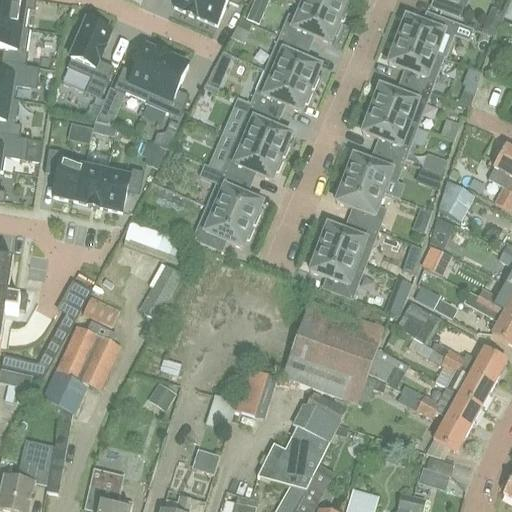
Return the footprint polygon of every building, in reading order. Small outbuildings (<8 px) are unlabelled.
[(0,28),(30,33),(30,32),(25,31),(28,13),(34,14),(36,2),(22,0),(11,0),(10,6),(0,4),(0,28)] [(195,21),(204,0),(178,0),(174,10),(185,15),(185,16),(195,21)] [(239,10),(243,0),(204,0),(195,21),(196,21),(196,20),(217,29),(228,5),(239,10)] [(261,18),(267,0),(253,0),(249,13),(261,18)] [(347,0),(296,0),(295,5),(340,24),(341,23),(343,24),(348,12),(346,11),(350,1),(347,0)] [(438,0),(444,2),(440,14),(462,22),(470,1),(467,0),(438,0)] [(340,26),(340,24),(295,5),(302,8),(297,21),(289,18),(280,39),(302,48),(307,37),(330,47),(335,38),(337,39),(342,27),(340,26)] [(449,47),(457,26),(435,18),(431,29),(406,20),(403,30),(400,29),(396,41),(398,42),(398,43),(444,61),(444,60),(436,57),(441,44),(449,47)] [(87,23),(67,71),(90,81),(84,95),(100,101),(113,70),(99,64),(104,52),(103,52),(110,35),(97,30),(98,28),(87,23)] [(26,55),(30,33),(0,28),(0,52),(3,53),(1,65),(25,69),(27,55),(26,55)] [(297,59),(302,48),(280,39),(266,73),(311,92),(312,91),(314,92),(319,80),(317,79),(321,69),(297,59)] [(431,95),(444,61),(398,43),(397,45),(394,44),(390,56),(393,57),(389,67),(413,76),(409,87),(431,95)] [(146,107),(167,59),(157,55),(156,55),(145,50),(134,75),(123,70),(113,93),(125,98),(146,107)] [(168,59),(167,59),(146,107),(146,109),(167,118),(167,116),(179,121),(189,98),(177,94),(188,69),(167,60),(168,59)] [(40,71),(25,69),(1,65),(0,70),(0,101),(18,104),(18,103),(13,103),(15,90),(36,93),(40,71)] [(310,94),(311,92),(266,73),(251,107),(272,116),(277,105),(301,115),(305,106),(308,107),(313,95),(310,94)] [(418,130),(431,95),(409,87),(405,98),(380,89),(377,99),(374,98),(370,110),(372,111),(372,113),(418,130)] [(15,126),(18,104),(0,101),(0,137),(17,140),(19,127),(15,126)] [(292,137),(268,127),(272,116),(251,107),(251,108),(241,104),(239,110),(248,114),(236,141),(282,160),(283,159),(285,160),(290,148),(288,147),(292,137)] [(405,165),(418,130),(372,113),(371,114),(368,113),(364,125),(366,126),(363,136),(387,145),(383,157),(405,165)] [(116,131),(108,129),(106,139),(114,140),(116,131)] [(25,164),(28,142),(17,140),(0,137),(0,173),(3,174),(5,161),(25,164)] [(281,162),(282,160),(236,141),(222,175),(243,184),(248,173),(272,183),(276,174),(279,175),(284,163),(281,162)] [(511,182),(511,152),(506,149),(494,172),(511,182)] [(77,206),(85,167),(61,162),(62,157),(50,154),(44,178),(57,181),(53,201),(77,206)] [(397,186),(405,165),(383,157),(379,168),(354,158),(351,168),(348,167),(344,179),(346,180),(345,182),(384,196),(389,183),(397,186)] [(99,211),(108,172),(85,167),(77,206),(87,209),(99,212),(99,211)] [(263,205),(239,195),(243,184),(222,175),(204,168),(199,180),(216,188),(207,209),(253,228),(253,227),(256,228),(261,216),(258,215),(263,205)] [(138,199),(144,175),(131,172),(130,177),(108,172),(99,211),(122,216),(126,196),(138,199)] [(379,210),(384,196),(345,182),(345,184),(342,183),(338,195),(340,196),(337,205),(361,215),(357,226),(379,234),(387,213),(379,210)] [(447,185),(438,214),(459,226),(473,200),(465,195),(447,185)] [(511,195),(510,195),(502,211),(511,215),(511,212),(511,195)] [(252,230),(253,228),(207,209),(193,243),(214,252),(219,241),(243,251),(247,242),(249,243),(254,231),(252,230)] [(134,222),(128,237),(183,256),(188,241),(134,222)] [(366,269),(379,234),(357,226),(352,237),(328,228),(324,238),(322,237),(317,249),(320,249),(319,251),(366,269)] [(511,249),(507,247),(503,255),(511,259),(511,249)] [(429,249),(425,258),(447,268),(451,260),(429,249)] [(353,303),(366,269),(319,251),(319,253),(316,252),(312,264),(314,265),(310,275),(335,284),(331,295),(353,303)] [(511,289),(511,259),(503,255),(498,264),(511,271),(511,276),(507,287),(511,289)] [(9,303),(14,267),(0,264),(0,352),(1,352),(7,317),(19,319),(21,304),(9,303)] [(165,268),(140,314),(158,324),(183,279),(165,268)] [(511,319),(511,289),(507,287),(499,301),(483,292),(478,301),(495,309),(504,315),(511,319)] [(442,301),(421,290),(414,303),(435,314),(442,301)] [(491,338),(511,349),(511,319),(504,315),(495,309),(478,301),(470,296),(464,307),(498,325),(491,338)] [(121,313),(91,300),(82,319),(112,333),(121,313)] [(385,331),(311,304),(283,381),(356,408),(385,331)] [(429,317),(410,307),(396,331),(415,342),(429,317)] [(43,380),(75,323),(65,317),(37,367),(4,359),(1,370),(43,380)] [(77,330),(56,374),(101,396),(122,351),(114,347),(118,338),(91,326),(87,336),(77,330)] [(456,378),(461,370),(439,357),(435,354),(422,347),(416,356),(423,360),(423,359),(456,378)] [(508,365),(484,352),(478,363),(466,357),(464,361),(439,347),(435,354),(439,357),(461,370),(471,375),(471,376),(494,389),(508,365)] [(160,373),(179,379),(183,367),(164,362),(160,373)] [(387,373),(389,368),(375,362),(368,380),(387,387),(390,388),(394,376),(387,373)] [(234,415),(256,421),(269,380),(247,373),(234,415)] [(34,381),(3,374),(0,383),(0,387),(30,395),(34,381)] [(482,411),(494,389),(471,376),(459,398),(482,411)] [(373,393),(384,397),(387,387),(368,380),(357,409),(367,412),(373,393)] [(469,434),(482,411),(459,398),(446,391),(438,405),(425,398),(420,406),(436,415),(446,421),(469,434)] [(436,415),(420,406),(403,397),(398,406),(416,414),(416,415),(432,423),(436,415)] [(293,429),(297,431),(286,453),(274,447),(257,480),(290,490),(307,494),(314,477),(330,447),(346,413),(312,399),(306,409),(303,407),(293,429)] [(457,457),(469,434),(446,421),(434,444),(433,443),(426,457),(445,464),(447,459),(450,453),(457,457)] [(0,511),(28,511),(34,488),(47,489),(54,450),(25,444),(18,483),(5,480),(0,504),(0,511)] [(198,453),(193,472),(214,478),(221,459),(198,453)] [(429,461),(426,473),(451,480),(454,468),(429,461)] [(131,511),(133,506),(119,503),(124,480),(94,472),(84,511),(131,511)] [(313,511),(329,485),(314,477),(307,494),(296,511),(313,511)] [(511,502),(511,480),(503,497),(511,502)] [(296,511),(307,494),(290,490),(277,511),(296,511)] [(347,511),(375,511),(379,499),(353,492),(347,511)] [(410,511),(413,500),(401,497),(397,511),(410,511)] [(203,511),(206,505),(179,498),(176,511),(203,511)] [(245,511),(248,501),(237,499),(233,511),(245,511)] [(424,511),(426,503),(413,500),(410,511),(424,511)] [(255,511),(258,503),(248,501),(245,511),(255,511)]
